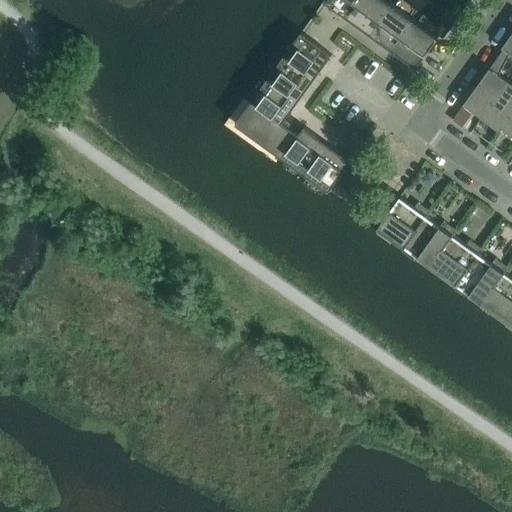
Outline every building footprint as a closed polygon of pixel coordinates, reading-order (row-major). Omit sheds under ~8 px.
[(348,17),(360,0),(324,0),(348,17)] [(370,34),(393,3),(388,0),(360,0),(348,17),(370,34)] [(393,50),(415,19),(393,3),(370,34),(393,50)] [(417,67),(438,37),(439,36),(415,19),(393,50),(417,67)] [(333,54),(304,33),(302,31),(285,55),(316,77),(333,54)] [(483,116),(509,79),(500,72),(510,52),(511,53),(511,37),(465,103),(483,116)] [(316,77),(285,55),(268,77),(299,100),(316,77)] [(299,100),(268,77),(252,100),(283,122),(284,122),(299,100)] [(511,112),(511,81),(509,79),(483,116),(500,129),(511,112)] [(283,122),(252,100),(235,123),(283,157),(300,134),(300,133),(284,122),(283,122)] [(511,137),(511,112),(500,129),(511,137)] [(306,174),(328,143),(305,126),(300,133),(300,134),(283,157),(306,174)] [(329,191),(352,160),(328,143),(306,174),(329,191)] [(428,215),(432,211),(419,201),(416,206),(401,195),(379,226),(405,245),(428,215)] [(453,233),(454,234),(457,229),(445,220),(441,224),(428,215),(405,245),(431,264),(453,233)] [(479,252),(480,252),(483,248),(470,238),(467,243),(454,234),(453,233),(431,264),(457,283),(479,252)] [(505,270),(506,271),(509,266),(496,257),(493,262),(480,252),(479,252),(457,283),(483,301),(505,270)] [(511,314),(511,275),(506,271),(505,270),(483,301),(508,320),(511,314)]
